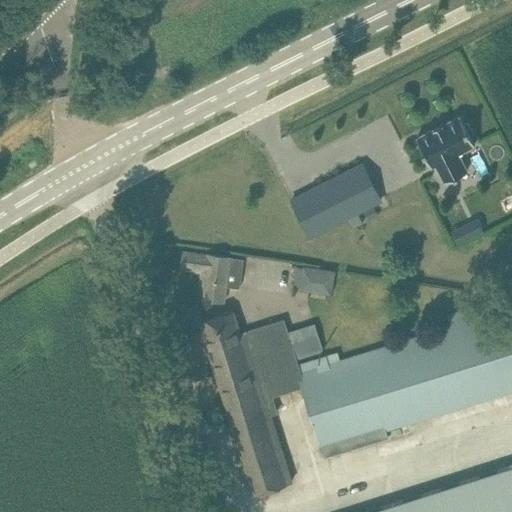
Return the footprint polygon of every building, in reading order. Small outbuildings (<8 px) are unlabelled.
[(464,122),(461,115),(451,120),(443,124),(442,122),(434,126),(434,128),(417,137),(431,166),(436,163),(445,181),(467,170),(459,152),(475,144),(472,136),(473,132),(469,123),(464,122)] [(382,201),(363,163),(291,200),(310,236),(312,235),(348,217),(352,227),(363,222),(358,212),(382,201)] [(464,230),(457,228),(451,230),(457,243),(468,238),(464,230)] [(181,267),(205,270),(201,297),(225,300),(227,286),(240,287),(244,259),(183,250),(181,267)] [(238,328),(231,306),(198,316),(227,406),(253,489),(292,477),(271,410),(277,408),(272,392),(301,383),(319,441),(320,441),(323,453),(388,433),(386,426),(511,387),(511,301),(477,312),(474,302),(445,311),(448,321),(338,355),(335,347),(297,359),(283,315),(238,328)] [(511,511),(511,466),(365,511),(511,511)]
